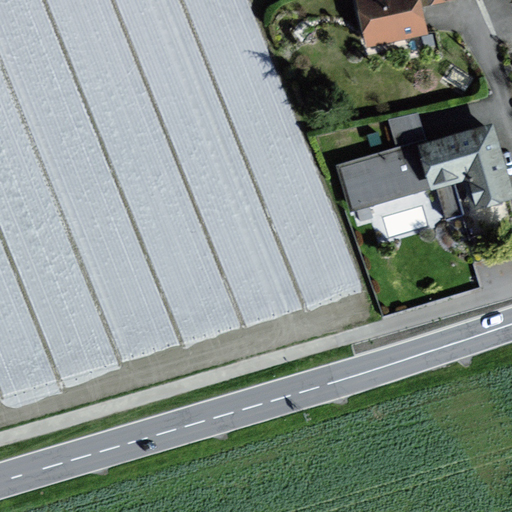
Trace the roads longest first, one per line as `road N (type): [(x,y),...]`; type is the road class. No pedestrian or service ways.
road 1 (primary): [(511,323),(0,482)]
road 2 (unclassified): [(0,439),(511,288)]
